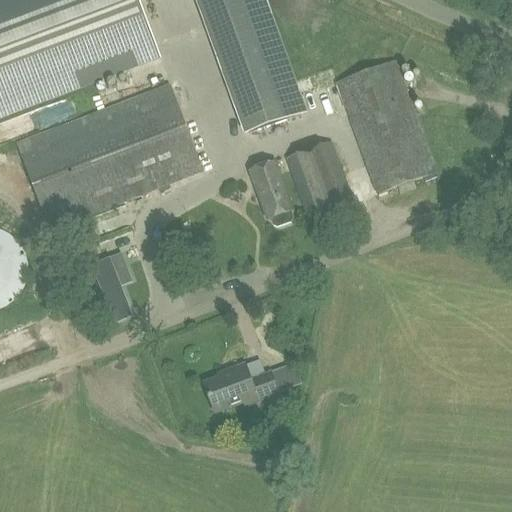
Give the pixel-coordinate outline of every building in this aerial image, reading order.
[(0,0),(0,117),(159,57),(138,0),(0,0)] [(200,0),(249,135),(306,114),(265,0),(200,0)] [(339,85),(379,195),(437,173),(397,64),(339,85)] [(333,73),(307,78),(309,86),(335,81),(333,73)] [(18,147),(51,232),(204,173),(172,88),(18,147)] [(322,89),(323,109),(334,108),(334,89),(322,89)] [(309,221),(354,205),(332,144),(287,161),(309,221)] [(295,219),(292,214),(294,213),(276,164),(251,173),(269,222),(271,222),(273,227),(278,229),(292,224),(295,219)] [(0,309),(2,309),(12,304),(20,296),(25,286),(28,275),(28,264),(24,253),(18,243),(10,236),(0,231),(0,309)] [(251,382),(245,367),(232,372),(234,376),(205,387),(216,416),(245,405),(246,408),(279,396),(271,375),(251,382)]
